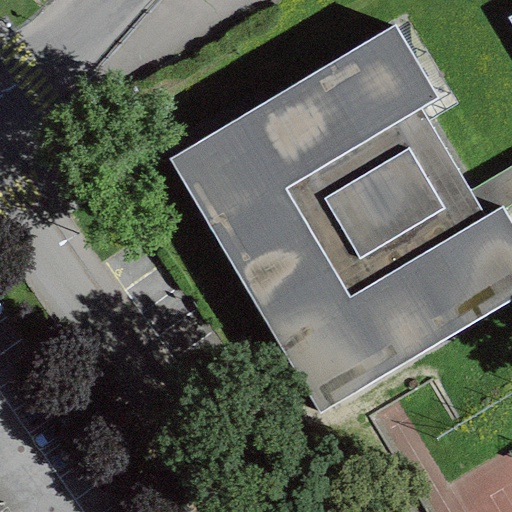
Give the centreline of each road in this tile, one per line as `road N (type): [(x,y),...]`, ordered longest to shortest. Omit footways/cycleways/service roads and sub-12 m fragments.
road 1 (residential): [(0,181),(224,511)]
road 2 (unclassified): [(104,0),(0,93)]
